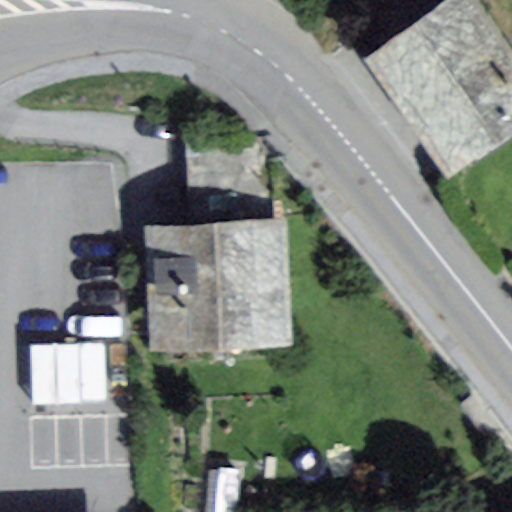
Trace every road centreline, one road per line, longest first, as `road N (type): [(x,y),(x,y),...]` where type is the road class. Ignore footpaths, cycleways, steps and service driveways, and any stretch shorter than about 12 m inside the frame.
road 1 (tertiary): [(172,12),(271,62),(362,160),(511,355)]
road 2 (tertiary): [(0,40),(172,12)]
